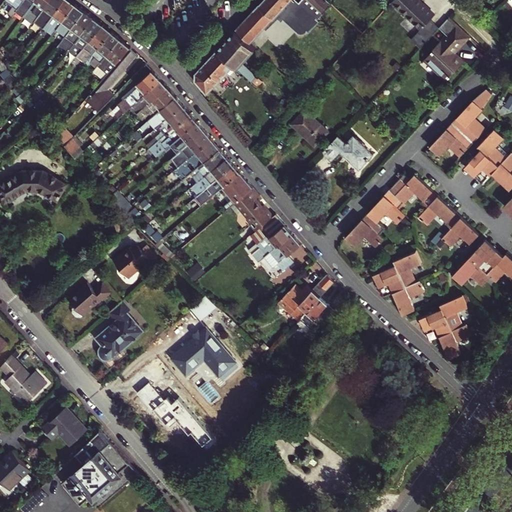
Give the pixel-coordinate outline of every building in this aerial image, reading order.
[(24,0),(23,3),(20,6),(25,9),(29,4),(32,7),(33,5),(36,2),(36,0),(24,0)] [(36,0),(36,2),(38,3),(45,9),(51,0),(36,0)] [(49,20),(63,0),(51,0),(45,9),(42,12),(47,15),(41,23),(45,25),(49,20)] [(58,26),(76,3),(71,0),(63,0),(49,20),(54,24),(58,26)] [(261,0),(235,29),(249,42),(277,12),(280,15),(282,14),(300,31),(308,31),(320,19),(317,16),(322,11),(324,12),(332,3),(329,0),(261,0)] [(391,0),(420,27),(410,37),(420,46),(438,26),(429,17),(433,12),(420,0),(391,0)] [(45,9),(38,3),(35,7),(33,5),(32,7),(31,7),(40,14),(42,12),(45,9)] [(85,10),(76,3),(58,26),(62,29),(66,33),(69,29),(85,10)] [(85,10),(69,29),(73,33),(71,35),(76,39),(95,17),(85,10)] [(442,42),(440,39),(432,48),(433,49),(425,59),(446,78),(467,57),(458,48),(456,46),(460,43),(462,45),(470,36),(448,15),(438,26),(446,33),(443,36),(445,38),(442,42)] [(78,53),(104,24),(95,17),(76,39),(70,46),(78,53)] [(86,61),(113,32),(104,24),(78,53),(78,54),(86,61)] [(66,33),(62,29),(56,36),(61,40),(66,33)] [(66,33),(61,40),(59,41),(68,48),(70,46),(76,39),(71,35),(73,33),(69,29),(66,33)] [(249,42),(235,29),(217,48),(235,65),(251,79),(255,74),(241,61),(254,47),(249,42)] [(121,38),(113,32),(86,61),(89,64),(91,62),(96,56),(101,61),(121,38)] [(130,46),(121,38),(101,61),(98,64),(107,72),(130,46)] [(99,109),(114,94),(107,88),(105,90),(102,88),(106,83),(108,84),(136,52),(130,46),(107,72),(103,78),(86,97),(99,109)] [(195,72),(195,80),(205,92),(226,70),(228,72),(235,65),(217,48),(195,72)] [(10,55),(1,49),(0,49),(0,58),(2,61),(4,63),(7,60),(10,55)] [(96,56),(91,62),(96,67),(98,64),(101,61),(96,56)] [(10,72),(15,66),(7,60),(4,63),(8,68),(10,72)] [(96,67),(93,70),(103,78),(107,72),(98,64),(96,67)] [(4,72),(2,73),(7,80),(13,75),(10,72),(8,68),(4,72)] [(137,99),(160,78),(152,69),(137,84),(138,85),(124,98),(117,105),(120,109),(115,113),(114,115),(117,118),(132,104),(137,99)] [(167,85),(160,78),(137,99),(144,107),(167,85)] [(24,89),(19,82),(13,87),(18,94),(24,89)] [(138,85),(137,84),(122,97),(124,98),(138,85)] [(176,96),(167,85),(144,107),(139,112),(137,113),(142,119),(149,112),(151,114),(159,107),(161,109),(176,96)] [(24,89),(18,94),(23,101),(29,96),(28,95),(24,89)] [(29,96),(23,101),(26,104),(23,107),(26,111),(35,103),(29,96)] [(176,96),(161,109),(167,117),(183,104),(176,96)] [(144,107),(137,99),(132,104),(136,109),(139,112),(144,107)] [(471,141),(483,128),(472,118),(481,108),(472,99),(450,122),(471,141)] [(190,112),(183,104),(167,117),(169,119),(160,128),(162,130),(155,136),(158,139),(190,112)] [(120,109),(117,105),(112,110),(115,113),(120,109)] [(305,107),(291,122),(315,145),(329,130),(305,107)] [(155,119),(152,121),(156,126),(167,117),(161,109),(153,116),(155,119)] [(190,112),(158,139),(150,146),(153,150),(156,148),(158,152),(169,142),(181,132),(196,119),(190,112)] [(177,151),(178,151),(180,149),(204,128),(196,119),(181,132),(169,142),(177,151)] [(148,120),(142,125),(145,129),(151,124),(150,123),(148,120)] [(448,144),(459,154),(471,141),(450,122),(431,143),(429,145),(439,154),(448,144)] [(74,135),(63,124),(56,131),(66,143),(74,135)] [(142,125),(127,138),(132,144),(147,131),(145,129),(142,125)] [(86,139),(89,143),(103,131),(100,127),(86,139)] [(197,149),(211,137),(204,128),(180,149),(184,154),(194,146),(197,149)] [(477,147),(481,150),(499,167),(508,158),(495,146),(503,138),(494,129),(477,147)] [(75,134),(74,135),(66,143),(76,156),(83,149),(79,145),(82,142),(75,134)] [(360,166),(372,153),(354,135),(346,143),(337,134),(322,151),(331,160),(342,148),(360,166)] [(146,144),(149,147),(150,146),(158,139),(155,136),(146,144)] [(220,147),(211,137),(197,149),(189,156),(194,161),(191,162),(180,172),(181,174),(184,177),(220,147)] [(187,157),(189,156),(197,149),(194,146),(184,154),(180,149),(178,151),(184,157),(185,159),(187,157)] [(204,175),(227,155),(220,147),(184,177),(181,180),(184,184),(187,181),(191,186),(204,175)] [(466,167),(467,169),(483,184),(492,174),(499,167),(481,150),(466,167)] [(174,166),(184,157),(178,151),(177,151),(170,158),(168,159),(174,166)] [(510,190),(511,188),(511,173),(510,172),(511,170),(511,152),(511,153),(508,158),(499,167),(492,174),(510,190)] [(234,163),(227,155),(204,175),(191,186),(198,194),(207,186),(234,163)] [(218,189),(240,170),(234,163),(207,186),(198,194),(194,197),(200,204),(213,194),(218,189)] [(44,170),(23,169),(0,182),(0,191),(6,202),(28,189),(38,189),(58,200),(67,183),(44,170)] [(234,202),(237,200),(253,186),(240,170),(218,189),(213,194),(218,200),(225,194),(225,190),(227,188),(234,197),(230,200),(223,206),(226,209),(234,202)] [(403,172),(390,186),(404,199),(413,189),(423,198),(432,189),(414,172),(409,177),(403,172)] [(184,177),(181,174),(176,178),(179,182),(181,180),(184,177)] [(243,207),(240,209),(250,220),(248,222),(255,230),(260,225),(273,214),(264,203),(262,204),(256,197),(260,193),(253,186),(237,200),(243,207)] [(398,220),(406,212),(398,205),(404,199),(390,186),(369,209),(379,219),(387,210),(398,220)] [(225,190),(225,194),(230,200),(234,197),(227,188),(225,190)] [(123,198),(115,189),(109,194),(117,203),(123,198)] [(455,210),(432,189),(423,198),(422,200),(426,204),(418,213),(427,222),(438,211),(447,219),(455,210)] [(124,211),(131,206),(123,197),(123,198),(117,203),(124,211)] [(234,202),(240,209),(243,207),(237,200),(234,202)] [(376,244),(384,235),(380,231),(385,225),(379,219),(369,209),(346,233),(356,243),(365,233),(376,244)] [(450,226),(441,236),(450,244),(460,233),(470,242),(479,232),(455,210),(447,219),(445,221),(450,226)] [(255,230),(250,234),(260,245),(253,252),(259,259),(266,254),(292,231),(276,212),(273,214),(260,225),(255,230)] [(288,252),(301,242),(292,231),(266,254),(281,270),(293,259),(288,252)] [(485,238),(476,247),(469,255),(486,271),(502,254),(485,238)] [(166,246),(159,239),(155,243),(163,250),(166,246)] [(113,260),(128,276),(142,262),(145,266),(152,260),(138,244),(132,250),(128,246),(113,260)] [(417,249),(401,256),(395,259),(396,263),(406,285),(417,280),(411,267),(422,262),(417,249)] [(490,275),(494,278),(503,267),(511,275),(511,256),(505,251),(502,254),(486,271),(490,275)] [(259,259),(253,252),(249,255),(255,263),(259,259)] [(486,271),(469,255),(453,273),(462,282),(471,272),(482,283),(490,275),(486,271)] [(406,285),(396,263),(385,268),(374,273),(384,295),(393,291),(406,285)] [(194,282),(203,275),(199,270),(190,277),(194,282)] [(333,280),(327,272),(312,289),(306,283),(301,288),(294,282),(277,301),(278,302),(273,307),(280,313),(284,307),(298,320),(320,295),(333,280)] [(69,297),(75,304),(72,306),(72,311),(76,316),(82,315),(102,298),(103,299),(113,290),(103,278),(94,287),(88,280),(69,297)] [(403,312),(416,307),(411,296),(425,289),(420,278),(417,280),(406,285),(393,291),(403,312)] [(467,303),(462,291),(441,301),(442,304),(451,326),(462,321),(457,308),(467,303)] [(217,304),(205,293),(190,307),(200,319),(217,304)] [(335,308),(320,295),(298,320),(307,329),(317,318),(322,323),(335,308)] [(127,311),(130,309),(122,300),(108,312),(115,320),(96,337),(102,343),(99,350),(102,354),(107,357),(112,355),(136,336),(135,335),(142,329),(127,311)] [(451,326),(442,304),(430,310),(420,314),(429,335),(439,331),(451,326)] [(449,353),(457,350),(461,348),(456,337),(470,330),(466,320),(462,321),(451,326),(439,331),(449,353)] [(208,326),(172,356),(187,373),(205,358),(219,373),(220,373),(224,377),(239,364),(234,360),(236,358),(208,326)] [(30,375),(10,355),(0,364),(0,365),(9,374),(4,379),(26,401),(47,380),(35,369),(30,375)] [(41,428),(50,438),(58,431),(70,444),(85,430),(63,407),(41,428)] [(77,498),(81,504),(87,510),(97,502),(100,505),(139,471),(101,428),(75,453),(84,463),(62,482),(65,485),(62,487),(74,501),(77,498)] [(0,463),(0,477),(8,486),(28,466),(11,449),(5,455),(7,457),(0,464),(0,463)] [(308,450),(306,451),(301,457),(301,459),(304,461),(306,461),(311,455),(311,453),(308,450)] [(42,485),(21,506),(26,511),(27,511),(45,495),(43,493),(47,490),(42,485)]
